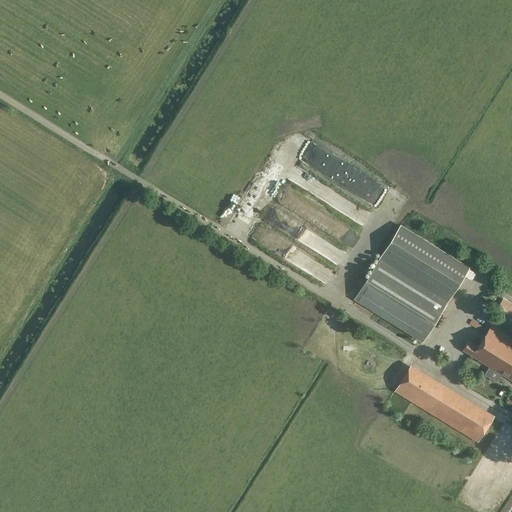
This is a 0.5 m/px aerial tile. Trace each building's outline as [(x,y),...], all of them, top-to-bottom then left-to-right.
[(306,168),(314,148),(302,143),(294,163),(306,168)] [(289,175),(295,167),(289,163),(283,171),(289,175)] [(228,214),(244,224),(262,194),(265,196),(273,181),(269,179),(269,178),(258,172),(255,177),(250,174),(244,184),(245,184),(228,214)] [(295,196),(289,208),(350,242),(356,230),(295,196)] [(271,217),(275,207),(268,204),(264,214),(271,217)] [(423,342),(470,267),(401,224),(354,299),(423,342)] [(298,226),(295,236),(302,238),(306,229),(298,226)] [(496,309),(511,318),(511,302),(503,298),(496,309)] [(511,338),(491,325),(480,344),(471,338),(463,350),(511,380),(511,338)] [(358,355),(366,361),(372,354),(365,347),(358,355)] [(438,388),(441,383),(410,365),(407,369),(394,391),(425,409),(438,388)] [(486,502),(498,495),(489,479),(477,486),(486,502)]
